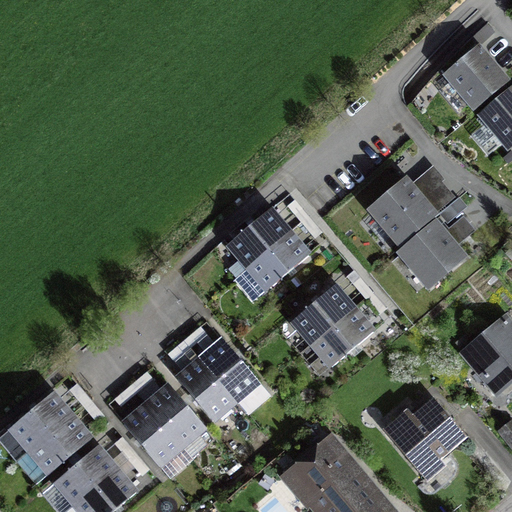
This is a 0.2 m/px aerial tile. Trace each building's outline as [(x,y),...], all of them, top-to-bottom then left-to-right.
[(449,80),(479,116),(511,88),(511,80),(486,49),(449,80)] [(511,155),(511,96),(483,120),(511,155)] [(407,183),(374,211),(401,242),(434,215),(407,183)] [(232,246),(268,290),(313,253),(302,240),(285,220),(276,209),(232,246)] [(431,288),(465,259),(434,224),(401,253),(431,288)] [(296,320),(332,365),(377,330),(365,316),(349,296),(341,285),(296,320)] [(499,396),(511,385),(511,316),(511,315),(463,352),(499,396)] [(218,420),(260,385),(223,340),(212,349),(190,368),(181,375),(218,420)] [(165,466),(207,429),(169,385),(157,395),(136,413),(126,421),(165,466)] [(12,431),(51,475),(95,436),(85,425),(66,402),(56,392),(12,431)] [(428,475),(470,439),(436,399),(417,415),(409,406),(386,425),(428,475)] [(511,420),(497,431),(511,452),(511,420)] [(314,511),(401,511),(334,432),(283,475),(314,511)] [(58,483),(82,511),(114,511),(140,490),(131,479),(112,457),(102,446),(58,483)]
